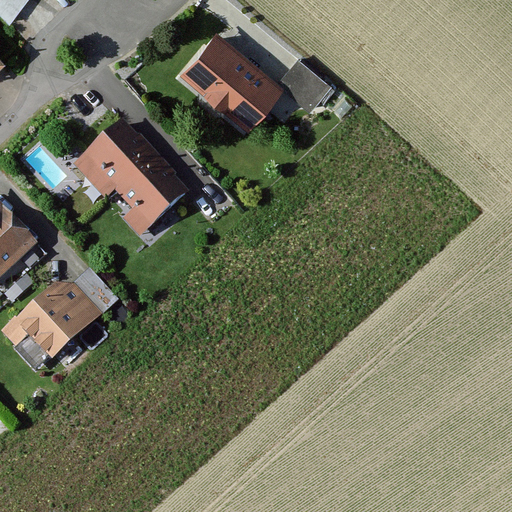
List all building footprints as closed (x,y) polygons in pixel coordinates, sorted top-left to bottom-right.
[(25,0),(0,0),(0,11),(10,22),(25,0)] [(278,82),(218,33),(185,73),(245,123),(278,82)] [(298,58),(278,82),(309,109),(329,85),(298,58)] [(123,122),(76,166),(106,198),(114,190),(134,212),(125,220),(141,236),(188,192),(123,122)] [(0,208),(0,275),(34,245),(0,208)] [(89,270),(74,285),(101,315),(117,300),(89,270)] [(55,285),(4,332),(16,345),(20,342),(33,357),(40,351),(50,362),(101,315),(74,285),(55,285)]
